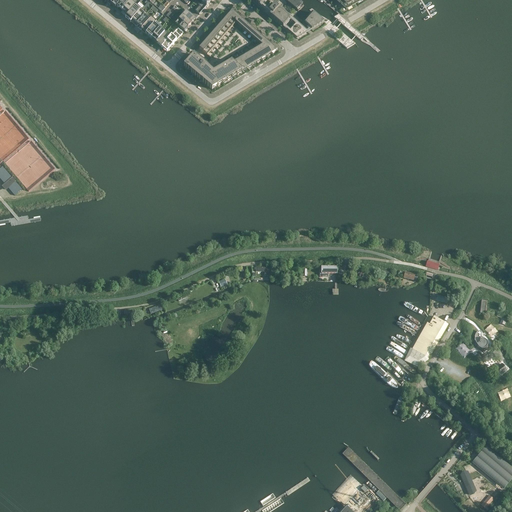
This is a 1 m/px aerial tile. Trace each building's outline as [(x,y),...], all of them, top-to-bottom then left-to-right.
[(123,0),(114,0),(112,3),(110,5),(115,9),(117,7),(123,0)] [(130,2),(127,0),(123,0),(117,7),(119,9),(118,9),(122,12),(130,2),(130,3),(131,2),(130,2)] [(200,7),(203,10),(212,0),(204,0),(202,2),(194,11),(196,12),(197,12),(197,11),(200,7)] [(252,0),(259,6),(264,10),(268,14),(269,13),(272,15),(285,1),(285,0),(252,0)] [(304,5),(297,0),(285,0),(285,1),(298,12),(304,5)] [(335,0),(347,10),(358,3),(358,2),(357,3),(357,2),(360,0),(361,0),(361,1),(362,0),(335,0)] [(127,16),(135,7),(130,3),(130,2),(122,12),(127,16)] [(281,11),(279,9),(271,2),(264,10),(268,14),(269,13),(272,15),(271,17),(283,27),(284,26),(285,27),(292,19),(282,10),(281,11)] [(140,11),(142,10),(142,9),(137,5),(135,7),(127,16),(125,18),(126,18),(130,22),(132,20),(140,11)] [(195,20),(185,10),(181,15),(182,16),(191,24),(195,20)] [(137,24),(145,15),(140,11),(132,20),(137,24)] [(207,41),(203,45),(199,49),(207,56),(211,59),(208,63),(196,53),(194,55),(184,67),(188,70),(191,72),(200,80),(202,82),(212,90),(242,72),(247,69),(252,66),(257,63),(262,60),(266,57),(271,54),(270,53),(260,44),(264,40),(258,35),(252,29),(246,24),(240,19),(232,12),(228,16),(225,20),(221,24),(217,28),(214,32),(210,36),(207,41)] [(312,13),(306,19),(308,20),(304,24),(312,30),(324,23),(312,13)] [(141,30),(150,20),(145,16),(146,15),(145,15),(137,24),(136,26),(141,30)] [(182,16),(179,20),(188,28),(191,24),(182,16)] [(143,28),(148,33),(156,23),(151,19),(143,28)] [(188,28),(179,20),(175,24),(184,32),(188,28)] [(157,22),(147,34),(152,38),(162,27),(157,22)] [(296,22),(289,30),(288,31),(297,39),(306,34),(305,33),(307,32),(296,22)] [(164,34),(159,30),(151,39),(156,44),(164,34)] [(176,41),(180,37),(180,36),(175,32),(171,36),(170,38),(163,45),(161,48),(162,48),(166,52),(167,52),(167,51),(176,41)] [(170,38),(165,34),(164,34),(156,44),(157,44),(161,47),(161,48),(163,45),(170,38)] [(275,50),(264,40),(260,44),(270,53),(271,54),(275,50)] [(11,178),(2,167),(0,168),(0,179),(4,184),(2,187),(5,191),(8,189),(15,197),(22,190),(16,183),(16,182),(12,177),(11,178)] [(425,267),(437,271),(439,266),(438,265),(428,262),(427,262),(425,267)] [(296,272),(296,266),(286,266),(286,277),(293,277),(293,272),(296,272)] [(359,276),(359,273),(353,272),(354,267),(350,266),(349,274),(353,275),(359,276)] [(417,279),(418,275),(405,272),(404,278),(413,281),(414,278),(417,279)] [(451,297),(460,299),(463,284),(454,282),(451,297)] [(437,296),(436,301),(447,304),(448,299),(444,297),(439,296),(437,296)] [(162,304),(149,309),(151,315),(164,310),(162,304)] [(511,318),(511,319),(511,320),(498,316),(498,315),(497,315),(498,315),(498,314),(497,313),(497,312),(497,311),(496,311),(496,310),(495,310),(494,309),(493,309),(492,309),(491,310),(490,310),(489,311),(489,312),(488,312),(488,315),(489,315),(489,313),(490,312),(490,311),(491,311),(492,310),(493,310),(494,310),(495,311),(496,312),(496,313),(496,314),(496,315),(496,316),(497,316),(497,317),(501,318),(501,319),(500,322),(499,324),(504,326),(505,326),(506,324),(507,321),(507,320),(510,321),(511,321),(511,320),(511,318)] [(404,361),(416,367),(427,361),(437,343),(448,325),(441,321),(439,320),(434,318),(429,326),(427,324),(412,350),(410,349),(404,361)] [(483,339),(481,336),(481,335),(481,334),(481,333),(480,332),(479,332),(478,332),(477,333),(476,333),(476,334),(475,335),(475,336),(474,337),(474,338),(474,339),(474,340),(474,341),(474,342),(475,344),(475,345),(476,347),(477,348),(478,350),(480,351),(482,352),(484,355),(491,349),(489,346),(489,345),(488,343),(488,342),(487,341),(486,340),(485,339),(484,339),(483,339)] [(502,364),(493,371),(499,378),(509,370),(506,367),(505,368),(502,364)] [(511,468),(486,447),(473,463),(504,489),(511,479),(511,468)] [(306,465),(282,480),(288,488),(311,473),(306,465)] [(467,472),(460,475),(469,495),(475,493),(467,472)] [(356,485),(349,480),(337,494),(343,500),(356,485)] [(279,487),(256,501),(261,508),(284,493),(279,487)] [(304,494),(300,488),(287,496),(291,502),(304,494)] [(317,511),(328,500),(322,495),(308,510),(310,511),(317,511)] [(489,497),(481,506),(485,509),(493,500),(489,497)] [(270,511),(282,505),(279,501),(262,511),(261,511),(270,511)]
